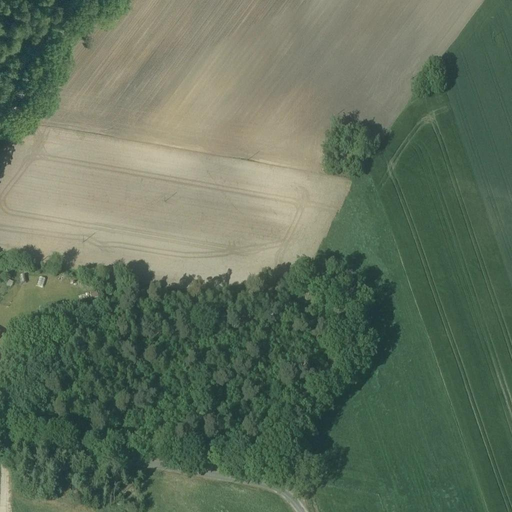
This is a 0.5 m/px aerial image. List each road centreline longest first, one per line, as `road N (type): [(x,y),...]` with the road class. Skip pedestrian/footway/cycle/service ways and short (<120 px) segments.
road 1 (unclassified): [(0,432),(262,470),(306,511)]
road 2 (unclassified): [(0,130),(97,0)]
